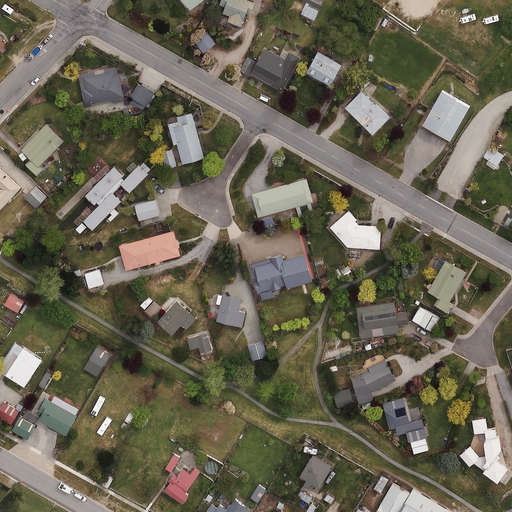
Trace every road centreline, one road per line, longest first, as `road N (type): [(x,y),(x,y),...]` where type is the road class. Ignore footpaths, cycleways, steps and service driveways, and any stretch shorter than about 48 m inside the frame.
road 1 (tertiary): [(261,116),(511,255)]
road 2 (tertiary): [(85,17),(261,116)]
road 3 (tertiary): [(0,102),(85,17)]
